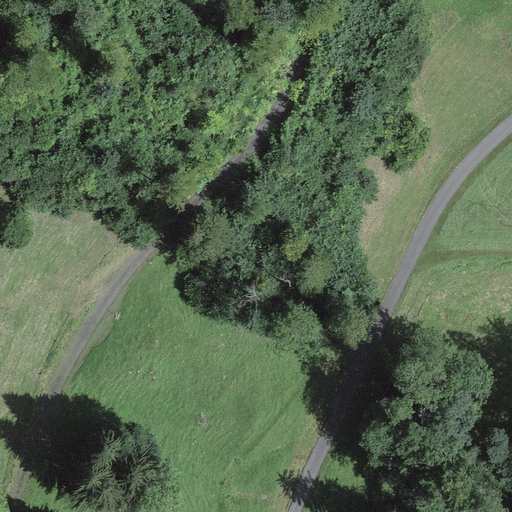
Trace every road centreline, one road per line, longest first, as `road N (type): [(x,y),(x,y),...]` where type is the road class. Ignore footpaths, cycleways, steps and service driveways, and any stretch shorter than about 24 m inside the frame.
road 1 (track): [(313,0),(296,69),(271,119),(95,314),(47,404),(11,511)]
road 2 (track): [(294,511),(427,222),(451,184),(511,123)]
